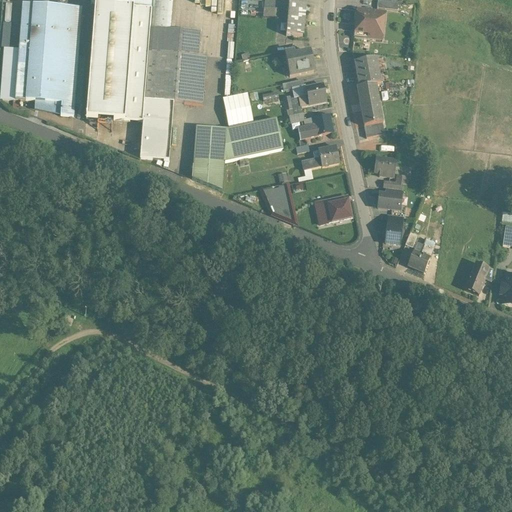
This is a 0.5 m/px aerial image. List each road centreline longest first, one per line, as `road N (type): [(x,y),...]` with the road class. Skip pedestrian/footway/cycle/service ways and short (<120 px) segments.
road 1 (track): [(462,511),(90,329),(51,352),(0,418)]
road 2 (residential): [(0,120),(362,266)]
road 3 (residential): [(362,266),(368,236),(333,65),(329,0)]
road 4 (residential): [(362,266),(511,329)]
